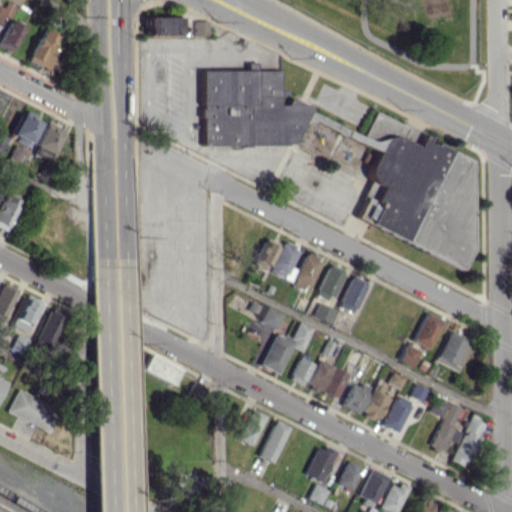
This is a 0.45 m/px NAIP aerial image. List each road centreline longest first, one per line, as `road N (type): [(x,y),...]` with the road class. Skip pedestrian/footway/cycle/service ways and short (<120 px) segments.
road 1 (residential): [(0,255),(502,511)]
road 2 (residential): [(496,0),(503,511)]
road 3 (residential): [(140,142),(511,331)]
road 4 (tertiary): [(122,511),(120,145)]
road 5 (tertiary): [(100,145),(102,511)]
road 6 (secondary): [(511,144),(246,8)]
road 7 (residential): [(81,476),(82,297)]
road 8 (residential): [(0,434),(151,511)]
road 9 (tertiary): [(98,0),(100,145)]
